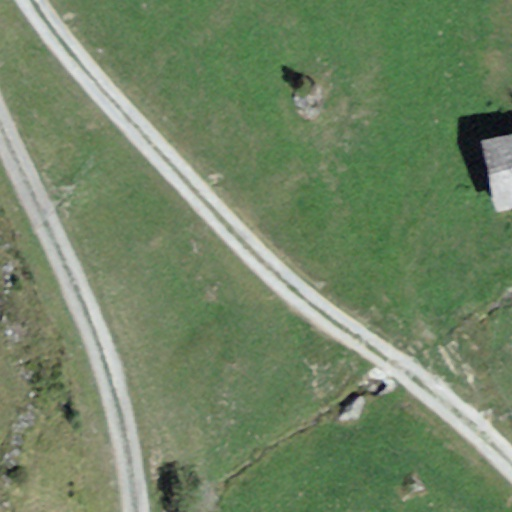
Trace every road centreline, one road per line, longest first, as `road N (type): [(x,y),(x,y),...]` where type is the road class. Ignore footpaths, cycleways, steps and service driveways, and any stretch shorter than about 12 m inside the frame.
road 1 (track): [(511,467),(340,337),(171,180),(26,0)]
road 2 (track): [(0,125),(112,390),(130,511)]
